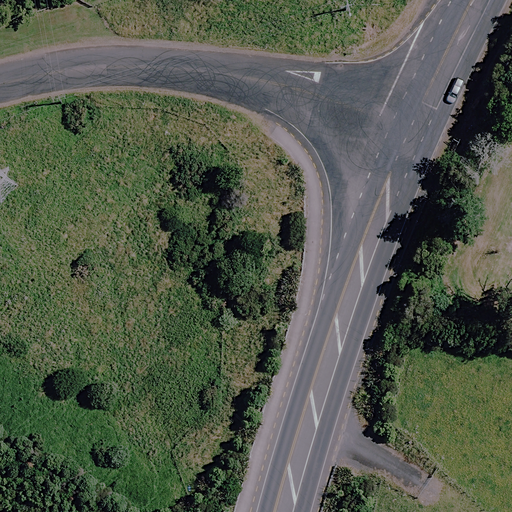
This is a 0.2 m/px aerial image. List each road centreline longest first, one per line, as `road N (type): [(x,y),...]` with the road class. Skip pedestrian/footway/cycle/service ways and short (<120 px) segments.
road 1 (residential): [(412,118),(203,65),(75,61),(0,76)]
road 2 (secondary): [(278,511),(318,356),(412,118)]
road 3 (secondary): [(412,118),(478,0)]
